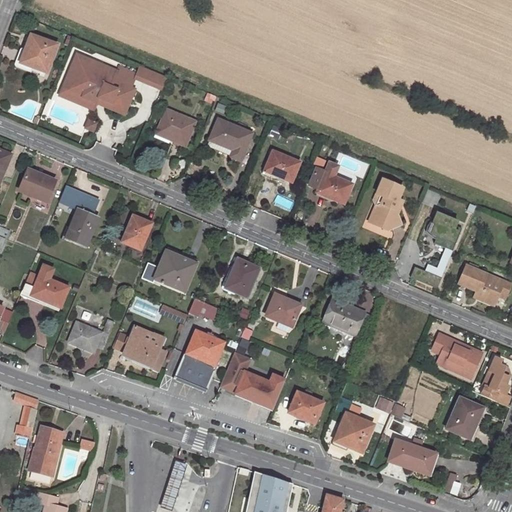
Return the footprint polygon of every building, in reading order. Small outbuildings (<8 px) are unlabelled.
[(20,64),(46,74),(57,46),(30,36),(20,64)] [(128,106),(135,90),(130,89),(114,82),(117,73),(76,56),(62,90),(96,104),(99,99),(111,104),(113,100),(128,106)] [(136,75),(118,68),(117,73),(114,82),(130,89),(136,75)] [(93,111),(96,104),(62,90),(59,97),(93,111)] [(124,116),(128,106),(113,100),(111,104),(99,99),(96,104),(124,116)] [(170,141),(185,147),(195,123),(166,111),(158,130),(172,136),(170,141)] [(217,120),(209,141),(218,145),(215,151),(230,157),(240,162),(251,135),(217,120)] [(97,125),(89,122),(85,130),(94,133),(97,125)] [(156,135),(170,141),(172,136),(158,130),(156,135)] [(218,145),(209,141),(206,147),(215,151),(218,145)] [(0,181),(11,155),(0,150),(0,181)] [(299,164),(272,153),(265,170),(279,176),(279,178),(291,183),(299,164)] [(317,192),(332,198),(331,200),(343,205),(351,186),(333,178),(338,167),(329,164),(326,172),(316,168),(308,187),(318,191),(317,192)] [(263,174),(277,181),(279,178),(279,176),(265,170),(263,174)] [(20,189),(37,195),(35,199),(46,203),(55,182),(27,171),(20,189)] [(382,198),(380,204),(374,207),(368,223),(381,229),(389,225),(391,229),(401,225),(396,215),(398,209),(394,207),(397,200),(402,189),(382,180),(375,195),(382,198)] [(436,206),(441,192),(429,187),(423,200),(436,206)] [(316,194),(331,200),(332,198),(317,192),(316,194)] [(382,198),(375,195),(372,202),(374,207),(380,204),(382,198)] [(74,216),(86,221),(89,215),(77,211),(74,216)] [(74,216),(67,233),(71,235),(68,241),(86,248),(98,219),(89,215),(86,221),(74,216)] [(129,230),(123,244),(140,251),(151,225),(132,216),(127,229),(129,230)] [(0,238),(3,240),(6,241),(10,233),(0,228),(0,238)] [(436,268),(445,246),(421,236),(413,256),(422,260),(421,261),(436,268)] [(197,261),(166,249),(165,252),(176,257),(175,259),(183,263),(184,260),(195,265),(197,261)] [(153,280),(183,293),(195,265),(184,260),(183,263),(175,259),(176,257),(165,252),(153,280)] [(237,260),(225,289),(246,298),(258,269),(237,260)] [(510,285),(465,267),(458,285),(476,292),(478,293),(479,290),(482,291),(479,300),(493,306),(497,297),(500,290),(506,293),(510,285)] [(60,309),(68,289),(39,277),(34,288),(31,295),(42,299),(41,301),(60,309)] [(20,296),(39,305),(41,301),(42,299),(31,295),(34,288),(25,284),(20,296)] [(473,298),(479,300),(482,291),(479,290),(478,293),(476,292),(473,298)] [(504,299),(506,293),(500,290),(497,297),(504,299)] [(300,306),(274,296),(265,317),(291,328),(300,306)] [(194,300),(188,314),(197,319),(202,309),(208,312),(210,307),(194,300)] [(322,322),(355,336),(364,314),(332,300),(322,322)] [(0,319),(9,324),(13,313),(0,307),(0,319)] [(107,320),(102,332),(109,335),(114,323),(107,320)] [(108,336),(76,323),(68,343),(93,353),(96,347),(102,350),(108,336)] [(163,339),(133,327),(129,336),(131,337),(122,355),(151,367),(149,370),(157,373),(165,353),(158,350),(159,348),(160,349),(163,339)] [(247,341),(251,331),(244,328),(240,338),(247,341)] [(206,391),(217,367),(213,365),(222,344),(195,332),(186,354),(184,353),(174,378),(206,391)] [(469,352),(447,342),(448,339),(438,335),(432,349),(441,353),(440,355),(436,365),(470,380),(481,354),(470,349),(469,352)] [(470,349),(448,339),(447,342),(469,352),(470,349)] [(249,361),(233,354),(219,388),(261,405),(269,384),(244,374),(249,361)] [(474,397),(505,408),(511,389),(502,386),(508,370),(495,365),(497,360),(489,357),(474,397)] [(13,402),(25,406),(37,411),(39,402),(15,393),(13,402)] [(295,417),(313,425),(322,404),(296,393),(287,414),(295,417)] [(459,399),(445,429),(466,439),(472,425),(475,427),(482,409),(459,399)] [(388,414),(393,403),(385,400),(380,410),(388,414)] [(400,419),(404,409),(395,405),(390,414),(400,419)] [(25,406),(20,427),(33,430),(37,411),(25,406)] [(295,417),(287,414),(285,419),(292,422),(295,417)] [(361,454),(373,426),(345,414),(337,432),(341,434),(337,444),(361,454)] [(472,441),(478,428),(475,427),(472,425),(466,439),(472,441)] [(15,436),(31,439),(33,430),(20,427),(17,426),(15,436)] [(51,477),(61,433),(41,427),(36,449),(33,449),(28,471),(51,477)] [(93,443),(81,440),(79,447),(91,450),(93,443)] [(421,443),(414,440),(411,447),(419,449),(421,443)] [(387,462),(412,470),(413,467),(429,473),(435,455),(419,449),(411,447),(395,441),(387,462)] [(169,469),(158,506),(169,510),(181,473),(184,464),(172,460),(169,469)] [(429,473),(413,467),(412,470),(428,476),(429,473)] [(291,511),(298,482),(258,473),(249,511),(291,511)] [(450,473),(447,483),(453,485),(456,475),(450,473)] [(450,493),(453,485),(447,483),(444,491),(450,493)] [(65,511),(66,510),(55,507),(57,498),(39,493),(36,503),(45,505),(43,511),(65,511)] [(339,511),(342,501),(325,496),(321,511),(339,511)]
